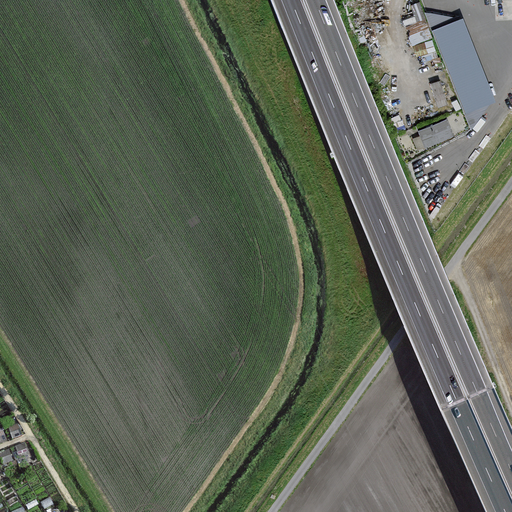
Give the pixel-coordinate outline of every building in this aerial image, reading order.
[(426,16),(420,1),(411,4),(415,15),(403,19),(405,24),(426,16)] [(432,27),(465,110),(495,98),(463,15),(432,27)] [(425,19),(406,26),(412,43),(431,36),(425,19)] [(432,39),(414,45),(417,55),(435,49),(432,39)] [(439,79),(430,82),(439,106),(448,102),(439,79)] [(446,118),(418,129),(425,146),(452,134),(446,118)] [(18,424),(8,429),(13,440),(23,435),(18,424)] [(25,443),(15,448),(19,459),(30,454),(25,443)] [(9,450),(0,453),(0,458),(3,465),(13,461),(9,450)] [(49,498),(41,503),(44,509),(53,505),(49,498)]
